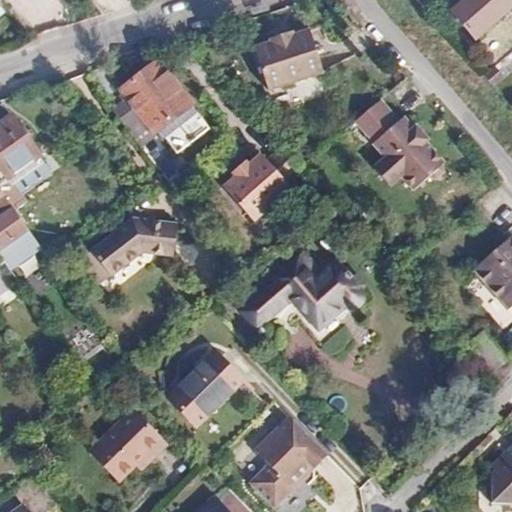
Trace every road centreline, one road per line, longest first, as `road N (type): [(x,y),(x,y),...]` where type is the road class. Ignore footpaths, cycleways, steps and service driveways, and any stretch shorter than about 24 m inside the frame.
road 1 (residential): [(364,0),(511,177)]
road 2 (residential): [(215,0),(0,73)]
road 3 (residential): [(394,511),(511,403)]
